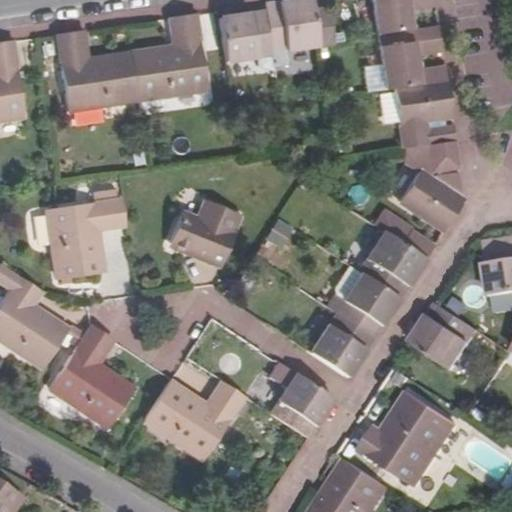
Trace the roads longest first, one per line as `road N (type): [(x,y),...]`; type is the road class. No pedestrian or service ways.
road 1 (residential): [(511,212),(480,195),(273,511)]
road 2 (residential): [(131,511),(0,433)]
